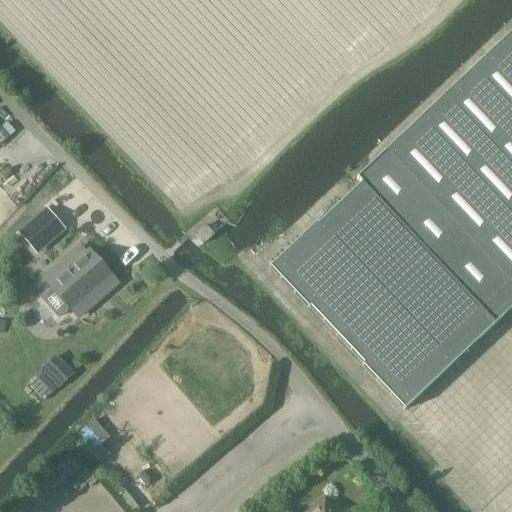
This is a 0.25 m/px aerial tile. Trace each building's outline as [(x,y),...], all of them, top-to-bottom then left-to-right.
[(511,32),(356,179),(361,184),(317,226),(316,224),(269,268),(308,309),(309,308),(363,365),(362,366),(403,410),(511,308),(511,32)] [(194,235),(202,244),(212,236),(204,227),(194,235)] [(79,244),(40,279),(78,321),(119,285),(88,250),(85,252),(79,244)] [(73,374),(56,355),(39,371),(57,389),(73,374)] [(336,511),(324,497),(307,511),(336,511)]
